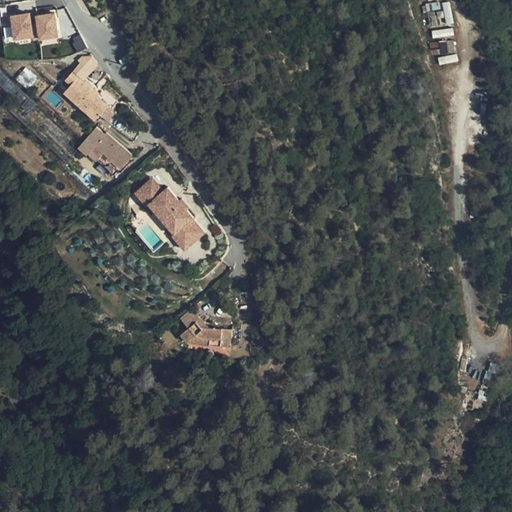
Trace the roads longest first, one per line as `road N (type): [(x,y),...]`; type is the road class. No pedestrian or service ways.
road 1 (track): [(511,256),(500,343),(487,345),(471,331),(456,167),(462,44),(455,6)]
road 2 (residential): [(67,0),(227,224),(233,261)]
